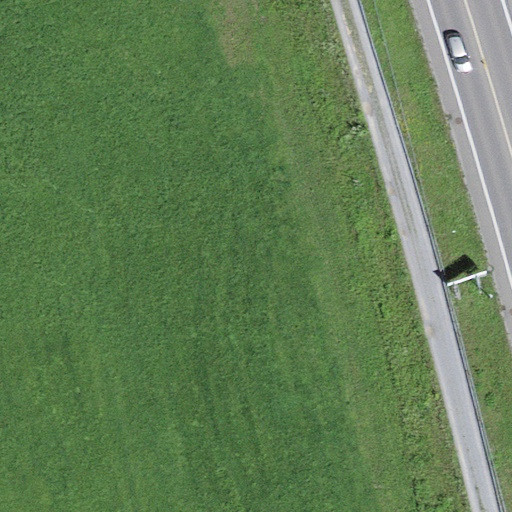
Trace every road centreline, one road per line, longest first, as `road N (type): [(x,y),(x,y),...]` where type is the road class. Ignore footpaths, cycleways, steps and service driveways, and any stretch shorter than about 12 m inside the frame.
road 1 (track): [(342,0),(480,511)]
road 2 (trunk): [(511,151),(466,0)]
